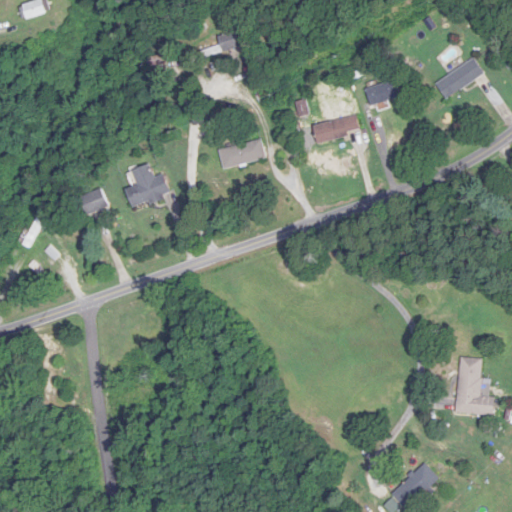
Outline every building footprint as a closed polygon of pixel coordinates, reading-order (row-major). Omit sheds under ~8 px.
[(28,22),(52,14),(46,0),(44,0),(23,8),(28,22)] [(203,54),(206,61),(241,45),(235,32),(220,39),(223,44),(203,54)] [(182,62),(182,54),(151,56),(152,65),(182,62)] [(438,83),(448,100),(488,76),(477,60),(438,83)] [(401,99),(395,82),(368,90),(373,107),(401,99)] [(316,127),(321,144),(364,133),(359,116),(316,127)] [(268,160),(263,140),(222,151),(227,171),(268,160)] [(136,171),(141,186),(130,190),(136,209),(175,196),(167,175),(157,179),(152,166),(136,171)] [(113,206),(105,190),(83,200),(91,217),(113,206)] [(484,397),(486,359),(462,358),(459,414),(498,416),(499,398),(484,397)] [(397,496),(412,511),(444,479),(428,464),(397,496)]
